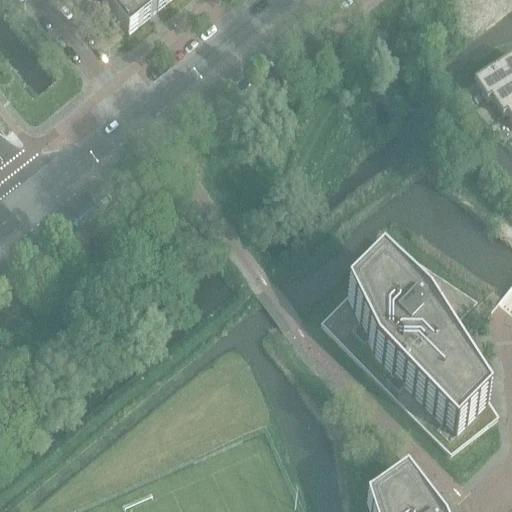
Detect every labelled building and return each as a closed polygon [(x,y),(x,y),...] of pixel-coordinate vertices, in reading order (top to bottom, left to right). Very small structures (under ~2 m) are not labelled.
[(174,0),(108,0),(101,6),(128,38),(174,0)] [(511,59),(511,60),(473,84),(485,103),(511,86),(511,59)] [(511,86),(485,103),(486,105),(490,103),(501,119),(511,113),(511,111),(511,86)] [(511,111),(511,113),(501,119),(502,121),(506,118),(511,127),(511,111)] [(498,422),(444,341),(477,308),(381,246),(362,275),(368,281),(320,329),(450,460),(498,422)] [(429,511),(406,479),(366,507),(367,511),(429,511)]
